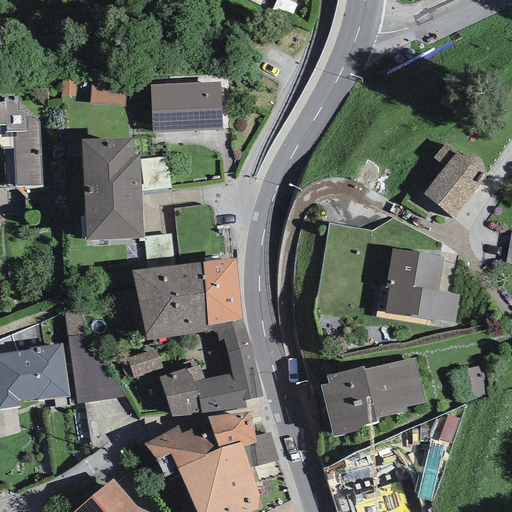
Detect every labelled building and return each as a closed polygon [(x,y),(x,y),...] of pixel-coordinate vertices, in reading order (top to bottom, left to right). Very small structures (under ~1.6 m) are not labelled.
[(150,85),(153,131),(221,128),(219,82),(150,85)] [(16,95),(0,96),(0,145),(4,148),(4,186),(41,183),(39,121),(24,108),(18,107),(16,95)] [(131,135),(80,138),(85,239),(142,236),(138,153),(132,153),(131,135)] [(478,179),(440,148),(429,161),(445,173),(424,199),(447,218),(478,179)] [(442,255),(391,248),(385,287),(387,287),(384,313),(434,320),(434,318),(454,320),(458,293),(436,290),(442,255)] [(235,257),(202,261),(208,324),(242,318),(235,257)] [(202,261),(166,265),(177,334),(210,330),(208,324),(202,261)] [(145,339),(177,334),(166,265),(130,269),(145,339)] [(250,341),(242,318),(208,324),(210,330),(216,332),(219,339),(223,338),(226,349),(250,341)] [(74,327),(77,390),(115,389),(113,326),(74,327)] [(226,349),(220,350),(225,372),(231,371),(233,381),(241,380),(245,401),(267,396),(255,340),(250,341),(226,349)] [(29,349),(0,352),(0,407),(20,405),(19,400),(36,397),(36,400),(69,395),(62,343),(29,347),(29,349)] [(155,349),(127,358),(134,378),(162,369),(155,349)] [(363,366),(326,375),(328,383),(320,385),(333,437),(364,429),(363,425),(377,421),(376,418),(405,410),(404,406),(425,401),(414,357),(364,370),(363,366)] [(199,364),(186,367),(188,373),(190,372),(202,412),(202,416),(207,416),(248,411),(245,401),(241,380),(233,381),(231,371),(225,372),(204,377),(199,364)] [(186,367),(158,377),(171,415),(202,412),(190,372),(188,373),(186,367)] [(485,368),(466,372),(472,396),(491,391),(485,368)] [(250,417),(248,411),(207,416),(209,422),(211,427),(219,446),(241,440),(242,444),(250,468),(279,459),(270,432),(255,435),(250,417)] [(176,425),(144,443),(156,459),(170,452),(178,467),(219,446),(211,427),(193,434),(190,428),(181,434),(176,425)] [(242,444),(241,440),(219,446),(178,467),(197,511),(240,511),(263,506),(250,468),(242,444)] [(141,511),(111,478),(71,511),(141,511)] [(407,511),(397,482),(345,496),(349,511),(407,511)]
